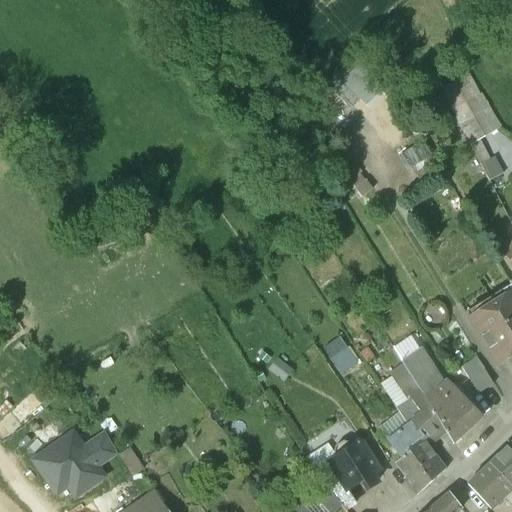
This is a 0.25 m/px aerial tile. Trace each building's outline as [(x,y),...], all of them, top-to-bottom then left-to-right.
[(348,100),(371,93),(362,66),(340,73),(348,100)] [(442,85),(471,144),(501,129),(473,70),(442,85)] [(511,292),(470,321),(497,365),(511,356),(511,292)] [(327,344),(340,372),(357,364),(344,336),(327,344)] [(451,414),(436,391),(433,393),(431,389),(441,382),(420,350),(402,362),(404,366),(418,388),(430,408),(446,435),(452,445),(468,431),(451,414)] [(425,411),(430,408),(404,366),(389,374),(392,379),(379,386),(406,426),(410,423),(421,414),(419,411),(423,408),(425,411)] [(483,373),(470,382),(478,395),(491,386),(483,373)] [(481,418),(447,381),(436,391),(451,414),(468,431),(481,418)] [(425,411),(423,408),(419,411),(421,414),(410,423),(422,438),(407,450),(409,454),(424,443),(428,448),(446,435),(430,408),(425,411)] [(410,423),(406,426),(384,444),(398,462),(409,454),(407,450),(422,438),(410,423)] [(78,498),(111,476),(104,465),(122,453),(106,430),(88,442),(77,427),(32,457),(59,497),(71,488),(78,498)] [(360,442),(352,447),(349,443),(342,442),(336,446),(333,453),(336,457),(334,458),(327,463),(338,481),(345,492),(347,491),(362,482),(365,487),(371,489),(373,487),(374,481),(371,475),(373,470),(376,467),(360,442)] [(424,443),(409,454),(431,483),(445,470),(428,448),(424,443)] [(511,446),(510,444),(489,465),(511,489),(511,446)] [(325,445),(304,459),(324,489),(338,481),(327,463),(334,458),(325,445)] [(143,472),(129,450),(118,457),(121,461),(131,478),(132,480),(143,472)] [(431,483),(409,454),(398,462),(395,465),(405,479),(403,480),(416,497),(431,483)] [(511,490),(511,489),(489,465),(466,485),(490,511),(505,497),(511,490)] [(345,492),(338,481),(324,489),(340,508),(343,511),(356,504),(347,491),(345,492)] [(324,489),(297,511),(336,511),(340,508),(324,489)] [(449,494),(426,511),(456,511),(460,508),(449,494)]
